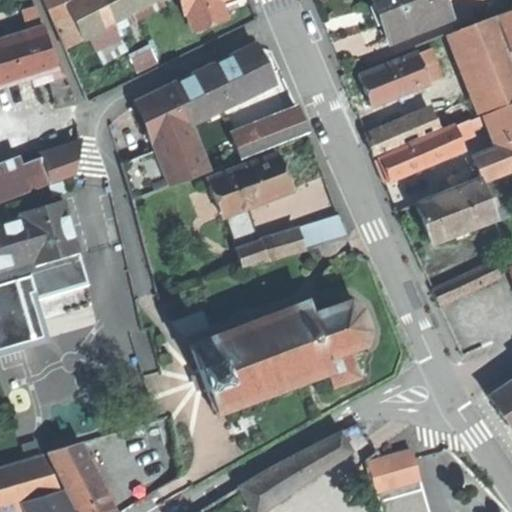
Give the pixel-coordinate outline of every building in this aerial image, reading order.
[(65,0),(43,0),(47,8),(63,1),(65,0)] [(100,0),(94,0),(68,13),(82,40),(89,37),(114,25),(112,20),(111,20),(100,0)] [(150,0),(100,0),(111,20),(112,20),(150,0)] [(181,0),(185,12),(188,11),(194,28),(224,18),(219,1),(220,0),(181,0)] [(387,41),(450,18),(443,0),(371,0),(374,7),(380,5),(383,12),(385,19),(379,21),(387,41)] [(68,13),(63,1),(47,8),(65,49),(82,40),(68,13)] [(511,8),(453,31),(469,72),(511,56),(511,8)] [(119,33),(114,25),(89,37),(94,46),(119,33)] [(52,50),(44,27),(0,40),(0,85),(53,69),(57,67),(52,50)] [(198,73),(216,111),(266,87),(257,69),(263,66),(254,46),(198,73)] [(433,48),(417,54),(429,82),(432,81),(432,80),(444,75),(433,48)] [(368,90),(373,104),(429,82),(417,54),(405,59),(404,57),(361,74),(368,90)] [(511,56),(469,72),(486,113),(511,102),(511,56)] [(63,65),(57,67),(53,69),(56,77),(59,87),(69,84),(63,65)] [(267,73),(263,66),(257,69),(266,87),(272,84),(267,73)] [(189,124),(216,111),(198,73),(174,85),(189,124)] [(76,104),(69,84),(59,87),(56,77),(50,79),(59,109),(76,104)] [(171,186),(207,172),(200,155),(189,124),(174,85),(156,94),(137,103),(156,150),(171,186)] [(511,169),(511,102),(486,113),(499,147),(509,171),(511,169)] [(234,142),(240,159),(308,134),(300,114),(233,139),(234,142)] [(428,114),(399,126),(405,140),(434,128),(428,114)] [(473,135),(468,123),(453,126),(459,141),(473,135)] [(365,137),(372,154),(405,140),(399,126),(398,124),(365,137)] [(459,141),(453,126),(373,159),(378,171),(383,182),(463,149),(459,141)] [(225,165),(240,159),(234,142),(219,148),(225,165)] [(480,182),(509,171),(499,147),(473,163),(480,182)] [(207,172),(225,165),(219,148),(200,155),(207,172)] [(79,150),(44,163),(51,184),(52,186),(74,177),(79,150)] [(132,201),(171,186),(156,150),(122,164),(132,201)] [(227,173),(242,211),(247,209),(292,192),(285,174),(277,154),(227,173)] [(0,179),(0,201),(51,184),(44,163),(0,179)] [(224,218),(242,211),(227,173),(209,180),(224,218)] [(423,225),(430,244),(493,219),(488,208),(485,199),(476,179),(414,204),(423,225)] [(492,197),(485,199),(488,208),(495,205),(492,197)] [(21,214),(22,218),(35,262),(36,266),(79,254),(72,228),(64,201),(21,214)] [(259,242),(247,209),(242,211),(224,218),(243,268),(258,263),(262,266),(266,265),(259,242)] [(341,216),(295,230),(302,251),(347,237),(341,216)] [(0,272),(35,262),(22,218),(0,223),(0,272)] [(295,230),(259,242),(266,265),(303,253),(302,251),(295,230)] [(143,244),(149,268),(173,260),(166,237),(143,244)] [(0,312),(89,287),(79,254),(36,266),(35,262),(0,272),(0,312)] [(149,268),(156,295),(182,287),(173,260),(149,268)] [(458,277),(465,292),(499,276),(492,260),(458,277)] [(438,305),(465,292),(458,277),(431,289),(438,305)] [(310,317),(306,303),(189,347),(197,369),(195,370),(197,377),(198,377),(203,390),(202,390),(204,396),(207,396),(215,418),(326,377),(331,391),(358,380),(349,354),(365,348),(368,334),(359,311),(348,302),(310,317)] [(511,430),(511,380),(489,396),(511,430)] [(239,486),(252,511),(257,511),(350,449),(344,442),(338,433),(295,453),(239,486)] [(47,453),(64,488),(93,473),(80,445),(47,453)] [(368,463),(374,488),(418,477),(411,451),(368,463)] [(25,504),(61,494),(42,456),(14,464),(25,504)] [(0,511),(23,505),(25,504),(14,464),(0,468),(0,511)] [(111,511),(93,473),(64,488),(75,511),(111,511)] [(23,505),(26,511),(61,494),(25,504),(23,505)] [(69,511),(61,494),(26,511),(69,511)]
